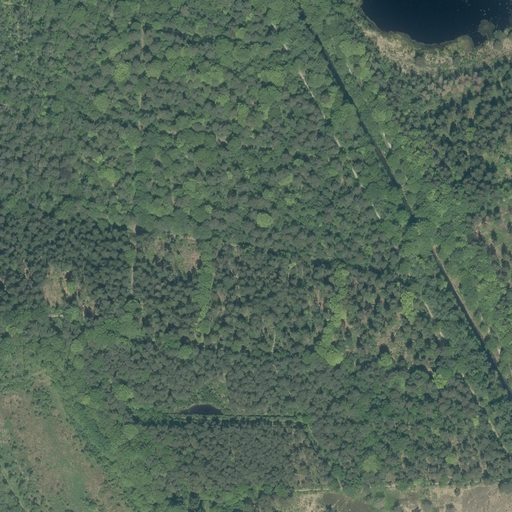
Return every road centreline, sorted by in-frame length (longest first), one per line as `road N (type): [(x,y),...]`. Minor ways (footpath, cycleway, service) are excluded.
road 1 (track): [(511,374),(416,196)]
road 2 (track): [(396,251),(511,197)]
